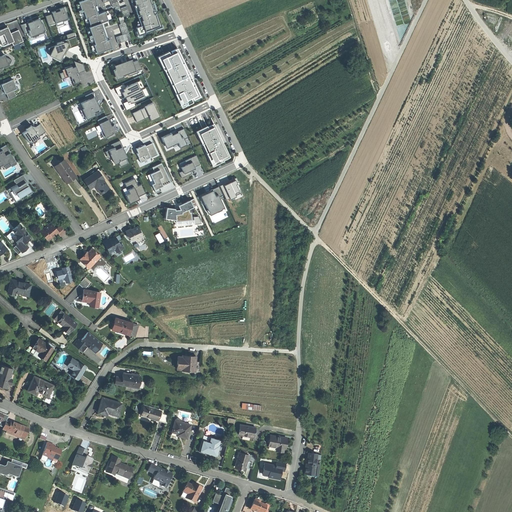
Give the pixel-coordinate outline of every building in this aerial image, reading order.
[(97,5),(95,0),(83,0),(78,2),(82,11),(83,10),(86,19),(88,18),(90,26),(89,27),(95,44),(93,45),(97,54),(104,51),(112,48),(109,39),(107,40),(101,24),(104,23),(104,22),(108,21),(105,12),(98,14),(95,6),(97,5)] [(117,0),(102,0),(104,3),(110,1),(112,7),(114,7),(116,13),(121,11),(117,0)] [(131,0),(131,1),(133,0),(137,10),(138,10),(139,13),(136,13),(141,26),(136,28),(139,36),(155,30),(157,29),(157,27),(161,25),(157,13),(154,14),(153,11),(155,10),(152,2),(151,0),(131,0)] [(65,7),(56,10),(57,12),(55,12),(55,11),(53,11),(51,12),(52,14),(45,16),(49,26),(55,23),(56,23),(55,23),(69,18),(66,12),(67,12),(65,7)] [(122,35),(116,37),(118,44),(131,39),(123,16),(118,18),(120,24),(118,25),(122,35)] [(33,22),(29,23),(28,22),(20,25),(25,34),(29,33),(30,36),(32,35),(43,31),(45,30),(42,23),(40,24),(39,20),(33,22)] [(7,27),(0,30),(0,39),(3,46),(12,42),(13,46),(23,41),(18,30),(10,34),(7,27)] [(66,35),(68,39),(57,43),(56,46),(51,47),(52,51),(50,54),(50,55),(59,60),(62,54),(63,55),(65,50),(64,49),(66,47),(70,45),(70,47),(78,44),(78,45),(75,36),(75,37),(74,33),(66,35)] [(169,52),(161,56),(163,61),(161,62),(165,70),(166,69),(178,93),(176,94),(180,101),(182,100),(184,105),(192,101),(191,98),(193,97),(194,100),(200,96),(177,48),(170,52),(171,53),(170,53),(169,52)] [(0,71),(2,70),(3,67),(9,65),(8,64),(10,64),(12,60),(7,58),(6,58),(4,55),(0,56),(0,71)] [(121,64),(115,66),(116,69),(114,70),(116,77),(128,73),(129,76),(138,73),(137,71),(142,69),(138,60),(137,60),(138,60),(130,63),(130,61),(126,63),(122,64),(121,64)] [(83,64),(74,61),(76,67),(78,72),(78,73),(85,70),(83,64)] [(66,71),(63,72),(65,78),(70,76),(71,79),(73,83),(77,82),(77,81),(79,80),(78,75),(77,75),(76,73),(78,72),(76,67),(72,68),(71,65),(65,68),(66,71)] [(4,83),(0,84),(0,86),(1,87),(2,90),(3,89),(5,94),(6,93),(9,99),(16,96),(13,90),(17,89),(13,79),(10,81),(9,78),(3,81),(4,83)] [(71,79),(60,83),(61,87),(73,84),(71,79)] [(122,91),(120,92),(122,97),(123,96),(144,87),(140,79),(125,86),(123,87),(123,88),(121,89),(122,91)] [(114,88),(118,94),(120,93),(120,92),(122,91),(121,89),(123,88),(123,87),(125,86),(123,83),(114,88)] [(145,87),(123,96),(126,102),(128,101),(129,103),(131,102),(131,103),(133,101),(149,95),(145,87)] [(94,92),(85,96),(87,100),(80,103),(83,108),(86,115),(87,118),(95,114),(94,113),(99,111),(95,102),(98,100),(94,92)] [(125,101),(123,102),(126,109),(136,106),(133,101),(131,103),(131,102),(129,103),(128,101),(126,102),(125,101)] [(142,106),(143,108),(147,117),(149,121),(158,117),(151,102),(142,106)] [(143,108),(132,113),(136,122),(147,117),(143,108)] [(106,116),(97,120),(102,131),(100,132),(103,138),(107,136),(108,139),(114,136),(112,131),(115,130),(113,126),(111,127),(106,116)] [(35,126),(32,126),(39,136),(46,131),(40,123),(35,126)] [(24,131),(20,133),(26,142),(29,143),(37,137),(28,125),(23,129),(24,131)] [(223,160),(222,158),(228,155),(220,136),(219,136),(214,126),(208,129),(207,127),(199,131),(201,136),(200,136),(203,144),(205,143),(209,152),(207,153),(211,160),(212,159),(215,164),(223,160)] [(171,133),(161,137),(163,142),(165,141),(167,146),(177,141),(178,145),(180,147),(186,144),(184,139),(188,137),(184,129),(177,132),(178,133),(172,136),(171,133)] [(120,140),(111,145),(112,148),(108,150),(111,157),(114,163),(118,162),(120,167),(128,163),(124,156),(125,155),(122,148),(123,148),(120,140)] [(157,155),(152,143),(145,146),(144,145),(142,146),(142,147),(140,148),(140,147),(136,149),(138,153),(136,153),(141,162),(146,160),(145,159),(150,157),(150,158),(157,155)] [(0,166),(3,165),(3,166),(9,163),(11,166),(16,164),(10,153),(6,145),(0,148),(0,166)] [(196,155),(185,160),(186,164),(181,167),(182,171),(179,172),(181,178),(191,173),(190,171),(192,169),(195,168),(194,167),(200,164),(196,155)] [(71,179),(75,176),(64,160),(59,164),(59,165),(56,167),(61,175),(62,174),(68,182),(71,179)] [(161,163),(152,167),(154,172),(150,174),(154,183),(151,184),(154,190),(159,187),(159,186),(161,184),(162,186),(170,182),(161,163)] [(105,191),(108,189),(103,180),(98,171),(84,180),(88,186),(93,183),(95,185),(100,194),(105,191)] [(16,185),(8,190),(15,202),(20,199),(20,198),(26,194),(27,196),(32,194),(28,187),(26,183),(27,182),(23,175),(13,180),(16,185)] [(134,178),(124,183),(129,193),(125,195),(129,204),(133,202),(137,200),(136,198),(138,197),(145,193),(141,184),(138,186),(134,178)] [(222,184),(227,199),(241,194),(236,179),(222,184)] [(207,194),(201,197),(204,205),(205,204),(208,211),(217,206),(219,210),(224,208),(225,210),(219,197),(223,195),(219,186),(210,190),(212,192),(207,194)] [(173,209),(164,207),(162,218),(174,220),(175,222),(192,220),(190,212),(189,212),(188,209),(192,207),(188,200),(176,205),(178,209),(173,210),(173,209)] [(58,232),(56,229),(50,223),(40,232),(47,240),(47,239),(49,240),(50,239),(50,237),(53,235),(54,234),(55,235),(57,233),(58,232)] [(16,245),(21,251),(22,252),(28,247),(24,243),(26,242),(25,240),(28,237),(30,236),(19,224),(12,230),(15,234),(11,237),(17,244),(15,245),(16,245)] [(61,225),(56,229),(58,232),(57,233),(60,236),(66,232),(61,225)] [(136,241),(143,238),(138,226),(133,228),(134,229),(132,229),(131,230),(130,229),(125,232),(126,234),(126,235),(127,237),(128,237),(128,238),(129,237),(130,240),(133,241),(135,239),(136,241)] [(117,252),(124,248),(121,243),(119,245),(117,240),(121,238),(119,235),(111,240),(109,241),(108,239),(103,242),(109,253),(115,249),(117,252)] [(17,254),(21,251),(16,245),(12,248),(17,254)] [(82,259),(90,267),(93,270),(97,265),(104,265),(106,262),(92,249),(88,253),(86,255),(85,254),(81,258),(82,259)] [(89,268),(90,267),(82,259),(80,260),(89,268)] [(66,283),(73,281),(69,267),(65,268),(63,268),(63,270),(56,272),(58,279),(65,277),(66,283)] [(84,278),(79,284),(85,289),(90,283),(84,278)] [(24,294),(28,295),(31,285),(11,280),(8,293),(14,295),(15,293),(18,293),(23,295),(24,294)] [(93,303),(92,307),(98,308),(101,293),(84,290),(83,301),(90,303),(93,303)] [(54,319),(57,322),(64,314),(61,311),(54,319)] [(68,334),(76,324),(64,314),(57,322),(60,324),(63,326),(61,328),(68,334)] [(131,326),(132,324),(116,318),(112,330),(117,332),(119,332),(120,330),(129,333),(131,326)] [(138,326),(137,325),(136,328),(131,326),(129,333),(128,335),(135,337),(138,326)] [(100,342),(87,332),(81,340),(80,339),(78,341),(77,340),(73,345),(81,351),(84,348),(87,345),(86,344),(88,344),(91,346),(91,349),(93,350),(96,350),(100,345),(100,342)] [(54,349),(52,348),(47,345),(39,339),(36,343),(33,348),(40,353),(39,356),(46,361),(54,349)] [(197,356),(191,356),(190,357),(182,356),(178,356),(177,369),(182,369),(181,370),(200,371),(201,362),(196,361),(197,356)] [(70,375),(78,379),(82,373),(86,367),(73,359),(68,367),(73,370),(70,375)] [(12,379),(10,384),(16,386),(18,381),(26,367),(14,363),(13,369),(10,378),(12,379)] [(0,385),(3,387),(7,388),(8,384),(10,384),(12,379),(10,378),(13,369),(1,365),(0,367),(0,385)] [(115,383),(139,387),(141,376),(140,375),(140,374),(131,373),(131,374),(123,372),(122,375),(122,377),(116,376),(115,383)] [(41,393),(48,397),(53,385),(34,376),(27,391),(36,395),(38,392),(41,393)] [(109,413),(118,416),(122,403),(102,397),(98,412),(104,414),(105,412),(109,413)] [(160,415),(160,413),(161,411),(144,406),(141,415),(151,418),(151,419),(157,421),(159,414),(160,415)] [(167,416),(160,413),(160,415),(159,414),(157,421),(161,422),(165,423),(167,416)] [(181,437),(186,438),(190,425),(175,420),(171,431),(178,433),(182,435),(181,437)] [(3,429),(24,438),(28,429),(18,425),(16,425),(11,422),(10,423),(6,421),(3,429)] [(238,434),(254,438),(255,433),(256,428),(240,424),(238,434)] [(283,452),(283,449),(284,449),(285,444),(287,438),(270,435),(268,446),(277,448),(276,450),(283,452)] [(211,454),(210,455),(216,457),(220,444),(219,444),(221,439),(210,436),(208,441),(202,439),(198,451),(206,453),(206,452),(211,454)] [(46,459),(45,460),(56,464),(62,450),(57,447),(54,446),(54,445),(47,442),(41,457),(46,459)] [(86,472),(92,458),(89,457),(88,460),(84,458),(85,456),(87,451),(79,448),(70,469),(76,471),(77,469),(86,472)] [(235,466),(244,469),(249,455),(239,452),(235,466)] [(304,473),(318,475),(320,464),(316,464),(316,459),(317,454),(308,453),(308,458),(308,462),(307,463),(306,463),(306,469),(305,469),(304,473)] [(114,472),(127,477),(131,468),(123,464),(118,462),(119,460),(112,457),(106,471),(113,474),(114,472)] [(276,465),(264,463),(263,468),(265,468),(264,474),(268,475),(268,476),(279,479),(280,473),(279,472),(279,470),(281,470),(284,471),(286,463),(277,461),(276,465)] [(12,475),(18,477),(21,467),(11,463),(11,464),(7,462),(6,465),(4,466),(0,464),(0,474),(1,474),(5,475),(8,474),(12,475)] [(160,486),(166,488),(172,474),(163,470),(151,464),(147,471),(155,475),(153,479),(161,483),(160,486)] [(202,486),(198,484),(197,486),(192,483),(189,482),(184,491),(188,493),(191,495),(189,498),(195,501),(202,486)] [(15,493),(0,487),(0,509),(1,510),(4,500),(2,499),(3,496),(5,497),(6,498),(12,501),(15,493)] [(229,490),(226,488),(222,497),(217,495),(214,501),(223,505),(222,509),(221,508),(220,508),(219,508),(218,509),(216,511),(226,511),(231,501),(229,500),(233,491),(229,490)] [(222,509),(223,505),(214,501),(217,495),(215,494),(211,502),(220,505),(218,509),(219,508),(220,508),(221,508),(222,509)] [(257,511),(262,511),(266,505),(260,503),(261,502),(256,499),(253,505),(251,509),(257,511)]
